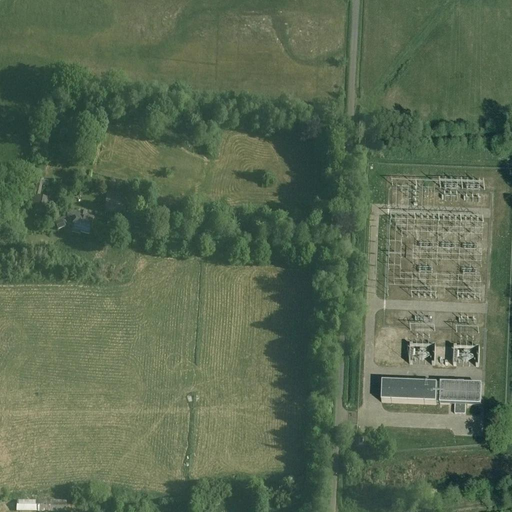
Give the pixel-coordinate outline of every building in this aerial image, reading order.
[(42,187),(44,181),(43,180),(38,179),(33,196),(40,197),(42,187)] [(107,192),(105,213),(121,214),(121,211),(125,212),(127,195),(126,194),(126,190),(120,190),(120,194),(107,192)] [(38,205),(37,211),(44,212),(46,201),(37,198),(35,205),(38,205)] [(71,226),(73,226),(73,225),(91,230),(94,218),(76,213),(75,218),(71,217),(69,223),(72,224),(71,226)] [(58,229),(65,227),(63,221),(56,224),(58,229)] [(436,404),(454,405),(454,414),(465,415),(465,406),(480,406),(481,388),(436,386),(436,385),(384,383),(384,403),(436,405),(436,404)] [(38,502),(38,501),(17,501),(17,511),(37,511),(63,511),(66,511),(67,502),(38,502)]
